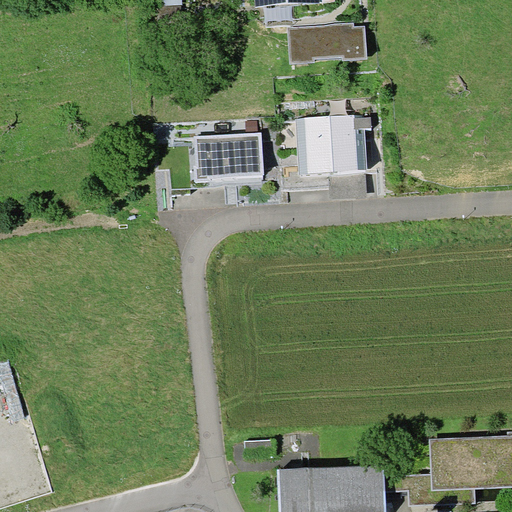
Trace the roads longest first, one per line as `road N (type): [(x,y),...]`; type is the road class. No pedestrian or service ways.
road 1 (residential): [(511,207),(256,223),(204,242),(191,263),(216,476)]
road 2 (residential): [(88,511),(216,476)]
